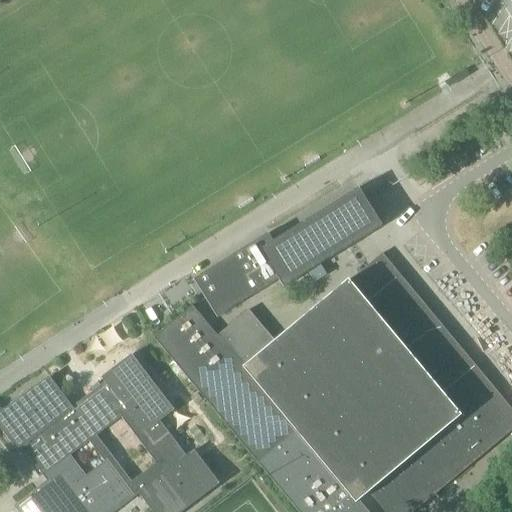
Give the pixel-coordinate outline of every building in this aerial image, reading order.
[(445,83),(447,87),(448,88),(467,75),(465,71),(445,83)] [(268,233),(192,280),(217,319),(278,280),(283,288),(381,227),(357,188),(273,241),(268,233)] [(379,271),(389,263),(381,254),(372,261),(379,271)] [(511,411),(389,263),(379,271),(372,261),(348,280),(274,342),(248,310),(218,335),(245,366),(242,368),(294,431),(361,511),(367,511),(359,501),(369,493),(384,511),(413,511),(511,430),(511,411)] [(193,306),(152,338),(256,462),(294,431),(242,368),(245,366),(219,336),(193,306)] [(114,511),(138,494),(151,511),(178,511),(217,482),(193,451),(185,456),(159,421),(171,412),(129,356),(100,378),(104,383),(71,408),(49,379),(0,415),(0,429),(17,453),(22,449),(49,485),(18,508),(21,511),(114,511)] [(361,511),(294,431),(256,462),(297,511),(361,511)]
